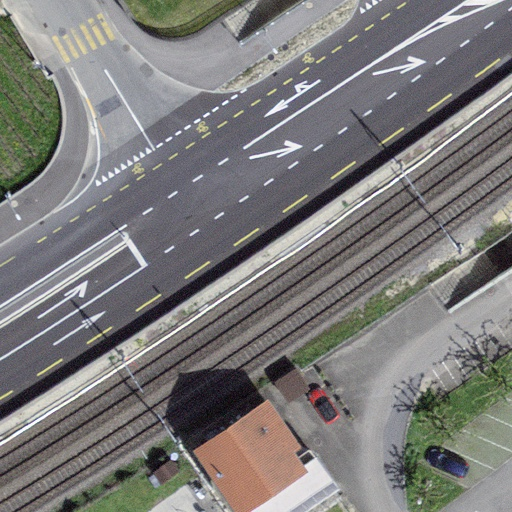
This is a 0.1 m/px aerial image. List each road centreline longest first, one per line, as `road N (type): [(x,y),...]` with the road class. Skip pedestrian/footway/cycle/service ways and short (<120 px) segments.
road 1 (primary): [(479,0),(188,196)]
road 2 (unclassified): [(388,511),(369,477),(398,377),(432,342),(511,292)]
road 3 (primary): [(0,359),(134,272),(188,196)]
road 4 (residential): [(62,0),(188,196)]
road 5 (primary): [(188,196),(88,229),(0,281)]
